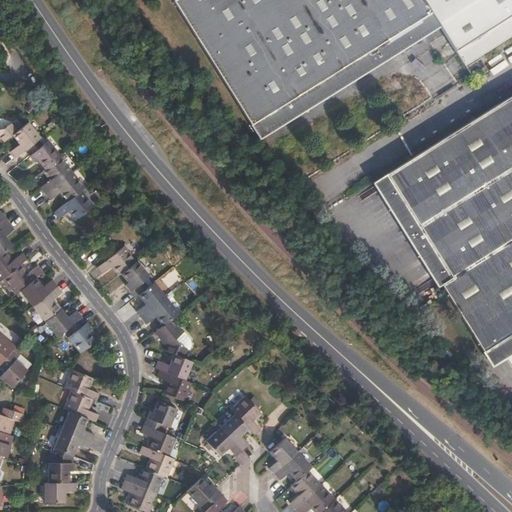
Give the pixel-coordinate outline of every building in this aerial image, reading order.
[(437,23),(422,0),(175,0),(258,135),(437,23)] [(511,0),(422,0),(437,23),(463,64),(478,55),(481,53),(511,33),(511,0)] [(478,55),(463,64),(470,76),(485,67),(480,58),(478,55)] [(511,96),(376,182),(490,363),(511,349),(511,96)] [(12,135),(18,130),(12,122),(3,129),(0,129),(0,138),(3,142),(12,135)] [(38,139),(40,138),(28,122),(18,130),(12,135),(19,144),(10,151),(15,158),(25,150),(38,139)] [(42,145),(38,139),(25,150),(34,162),(37,160),(44,169),(60,156),(48,141),(42,145)] [(73,172),(60,156),(44,169),(42,171),(49,180),(40,187),(45,194),(73,172)] [(85,187),(73,172),(45,194),(51,200),(59,193),(66,202),(81,191),(85,187)] [(94,206),(81,191),(66,202),(54,212),(59,219),(68,212),(75,221),(94,206)] [(0,229),(8,223),(0,212),(0,229)] [(14,229),(9,223),(0,229),(0,255),(3,253),(12,246),(5,237),(14,229)] [(121,274),(136,261),(124,246),(97,267),(102,274),(111,267),(118,276),(121,274)] [(3,253),(0,255),(0,280),(2,279),(18,266),(24,261),(19,255),(10,262),(3,253)] [(149,277),(136,261),(121,274),(128,283),(125,286),(135,297),(138,295),(148,287),(143,281),(149,277)] [(26,276),(18,266),(2,279),(15,294),(20,291),(35,278),(40,274),(35,268),(26,276)] [(20,291),(32,306),(57,286),(52,280),(43,287),(35,278),(20,291)] [(154,283),(148,287),(138,295),(145,304),(136,311),(141,318),(166,298),(154,283)] [(32,306),(44,321),(60,309),(53,299),(62,292),(57,286),(32,306)] [(178,314),(166,298),(141,318),(146,324),(155,317),(162,326),(170,320),(178,314)] [(44,321),(57,337),(74,323),(82,317),(77,311),(68,318),(60,309),(44,321)] [(68,338),(80,353),(96,340),(89,331),(91,329),(82,317),(74,323),(79,329),(68,338)] [(162,326),(154,333),(159,338),(161,342),(162,341),(167,347),(165,351),(173,354),(183,358),(187,349),(177,345),(174,340),(181,334),(170,320),(162,326)] [(184,332),(181,334),(174,340),(177,345),(187,349),(189,350),(191,344),(190,339),(184,332)] [(0,364),(12,350),(15,346),(0,333),(0,364)] [(0,376),(0,378),(11,388),(27,370),(14,360),(18,356),(12,350),(0,364),(0,367),(4,371),(0,376)] [(184,380),(192,362),(183,358),(173,354),(168,365),(158,360),(155,368),(159,370),(184,380)] [(71,369),(64,388),(70,391),(89,398),(93,400),(96,392),(86,388),(90,377),(71,369)] [(159,370),(156,378),(167,382),(162,393),(184,402),(191,383),(184,380),(159,370)] [(89,398),(70,391),(63,409),(68,411),(88,419),(92,421),(95,413),(85,409),(89,398)] [(254,435),(260,430),(252,421),(260,413),(254,406),(246,398),(232,412),(234,414),(248,429),(254,435)] [(149,411),(143,425),(144,426),(159,432),(162,425),(169,428),(176,410),(157,402),(152,412),(149,411)] [(23,415),(10,410),(3,408),(0,415),(0,431),(9,435),(14,420),(21,422),(23,415)] [(68,411),(61,430),(90,442),(93,434),(83,430),(88,419),(68,411)] [(244,448),(247,445),(240,437),(248,429),(234,414),(220,428),(242,451),(244,448)] [(144,426),(143,425),(140,433),(151,437),(146,448),(168,457),(176,438),(159,432),(144,426)] [(239,454),(242,451),(220,428),(205,441),(219,456),(227,448),(236,456),(239,454)] [(90,442),(61,430),(53,448),(58,450),(72,456),(77,445),(87,449),(90,442)] [(12,436),(9,435),(0,431),(0,455),(1,456),(5,457),(12,436)] [(274,475),(297,453),(284,438),(280,442),(269,452),(277,460),(268,468),(268,469),(271,471),(274,475)] [(146,448),(142,446),(139,454),(149,458),(145,469),(163,477),(166,478),(174,459),(168,457),(146,448)] [(72,456),(58,450),(55,456),(55,463),(48,463),(48,483),(68,483),(68,471),(72,471),(72,456)] [(296,481),(307,471),(311,467),(297,453),(274,475),(276,477),(279,480),(279,481),(288,472),(296,481)] [(145,469),(142,468),(138,478),(127,474),(124,482),(156,495),(163,477),(145,469)] [(296,509),(321,485),(307,471),(296,481),(290,486),(298,495),(290,503),(296,509)] [(205,501),(209,507),(222,495),(218,491),(216,488),(211,484),(208,487),(200,478),(190,488),(186,492),(199,507),(205,501)] [(145,511),(148,511),(156,495),(124,482),(120,489),(131,494),(126,504),(145,511)] [(68,483),(48,483),(44,483),(44,503),(64,503),(64,491),(76,491),(76,483),(68,483)] [(314,511),(321,511),(334,499),(321,485),(296,509),(298,511),(303,511),(310,507),(314,511)] [(222,511),(219,509),(227,501),(225,498),(222,495),(209,507),(204,511),(222,511)] [(346,511),(334,499),(321,511),(346,511)]
